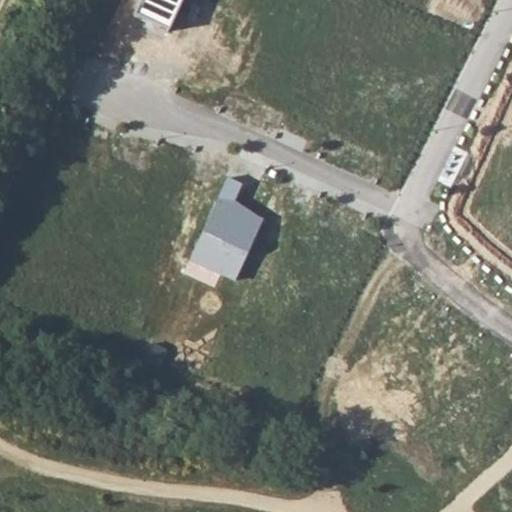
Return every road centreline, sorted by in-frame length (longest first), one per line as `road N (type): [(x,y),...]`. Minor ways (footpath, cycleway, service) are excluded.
road 1 (residential): [(442,511),(320,398),(398,232)]
road 2 (residential): [(411,209),(129,87)]
road 3 (residential): [(411,209),(511,13)]
road 4 (residential): [(511,331),(398,232)]
